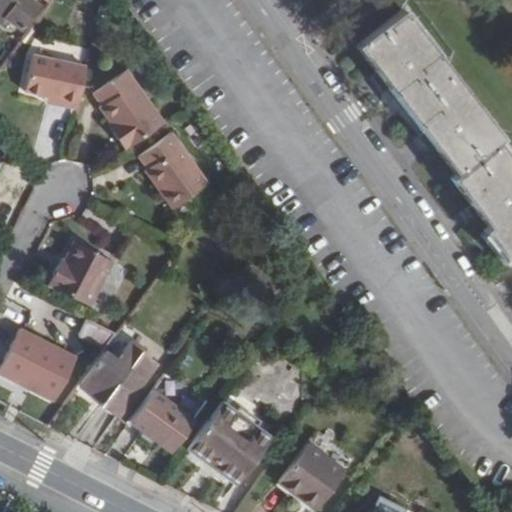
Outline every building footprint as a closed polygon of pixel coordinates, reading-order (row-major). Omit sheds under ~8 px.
[(53,0),(55,1),(55,0),(0,0),(0,8),(9,14),(6,18),(13,24),(17,20),(26,28),(42,7),(33,0),(53,0)] [(510,263),(511,260),(511,157),(501,144),(506,140),(404,10),(358,45),(459,177),(454,181),(492,232),(488,234),(510,263)] [(81,112),(90,69),(36,59),(29,94),(53,99),(67,101),(68,109),(81,112)] [(128,153),(166,126),(129,72),(99,94),(108,107),(104,110),(116,127),(122,133),(117,137),(128,153)] [(67,101),(53,99),(52,106),(68,109),(67,101)] [(122,133),(116,127),(112,130),(117,137),(122,133)] [(177,212),(210,187),(175,136),(144,158),(152,171),(150,173),(177,212)] [(119,263),(78,244),(65,272),(61,269),(53,288),(97,309),(119,263)] [(109,351),(121,334),(91,319),(82,338),(109,351)] [(61,399),(82,356),(27,329),(6,373),(61,399)] [(107,353),(83,386),(100,400),(104,396),(109,400),(104,408),(122,420),(161,367),(147,356),(149,353),(135,344),(122,363),(107,353)] [(197,419),(157,389),(133,422),(173,452),(197,419)] [(238,410),(223,399),(188,449),(238,484),(272,438),(258,428),(263,422),(241,406),(238,410)] [(320,506),(346,471),(309,445),(281,483),(305,501),(307,498),(320,506)] [(188,449),(183,456),(234,492),(238,484),(188,449)]
